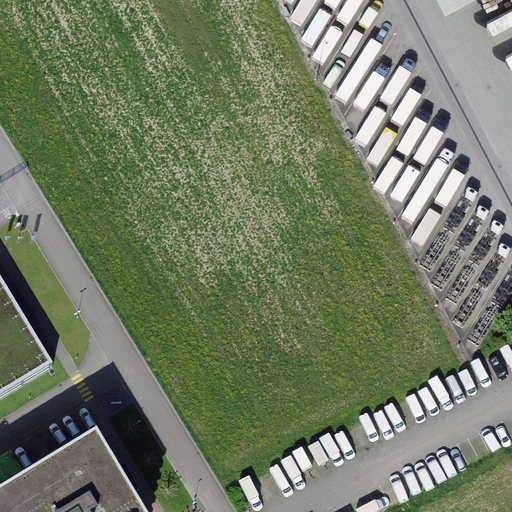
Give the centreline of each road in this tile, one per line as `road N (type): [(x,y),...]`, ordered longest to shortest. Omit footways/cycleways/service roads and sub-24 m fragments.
road 1 (unclassified): [(213,511),(0,161)]
road 2 (unclassified): [(299,511),(511,404)]
